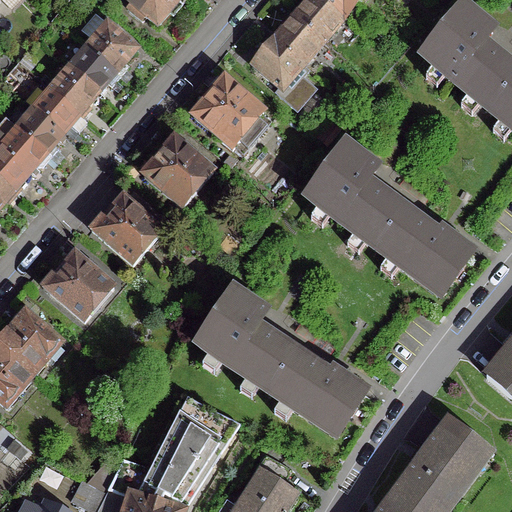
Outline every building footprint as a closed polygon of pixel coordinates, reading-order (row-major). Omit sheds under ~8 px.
[(167,14),(171,18),(179,8),(169,0),(127,0),(126,3),(129,6),(125,11),(139,23),(143,18),(155,28),(167,14)] [(315,0),(309,0),(293,20),(321,45),(341,21),(315,0)] [(315,0),(341,21),(356,4),(351,0),(315,0)] [(460,0),(415,56),(486,112),(511,79),(511,62),(484,41),(496,25),(465,0),(460,0)] [(126,70),(122,67),(134,53),(96,20),(90,21),(80,33),(91,43),(84,51),(117,80),(126,70)] [(273,43),(301,68),(321,45),(293,20),(273,43)] [(306,73),(300,68),(301,68),(273,43),(251,68),(279,92),(290,80),(295,85),(306,73)] [(105,86),(109,89),(117,80),(84,51),(67,70),(97,96),(105,86)] [(67,70),(47,94),(77,119),(97,96),(67,70)] [(225,71),(189,112),(233,150),(268,108),(225,71)] [(511,79),(486,112),(511,133),(511,79)] [(47,94),(31,113),(61,138),(68,129),(76,136),(79,132),(84,126),(77,119),(47,94)] [(316,132),(312,138),(325,149),(347,120),(338,112),(319,135),(316,132)] [(31,113),(15,131),(48,160),(56,151),(56,144),(61,138),(31,113)] [(0,126),(0,151),(28,176),(33,170),(40,169),(48,160),(15,131),(4,122),(0,126)] [(139,171),(182,207),(217,167),(175,130),(139,171)] [(326,216),(372,250),(405,205),(368,178),(379,163),(345,137),(299,197),(326,216)] [(0,184),(12,195),(28,176),(0,151),(0,184)] [(0,208),(12,195),(0,184),(0,208)] [(89,233),(131,269),(160,234),(121,201),(102,224),(99,222),(89,233)] [(405,205),(372,250),(438,299),(475,247),(442,224),(437,230),(405,205)] [(41,290),(82,325),(112,291),(73,258),(53,280),(51,278),(41,290)] [(197,348),(265,394),(297,348),(258,324),(269,307),(238,286),(197,348)] [(0,342),(0,351),(32,378),(60,346),(23,315),(0,342)] [(506,351),(508,352),(484,380),(511,402),(511,343),(511,346),(506,351)] [(265,394),(334,439),(368,387),(337,366),(334,371),(297,348),(265,394)] [(0,407),(4,411),(32,378),(0,351),(0,407)] [(239,427),(186,398),(147,470),(138,489),(187,505),(239,427)] [(447,511),(494,449),(450,417),(424,451),(421,449),(417,454),(413,459),(417,462),(384,505),(382,503),(377,509),(375,511),(447,511)] [(267,455),(260,466),(286,482),(293,472),(267,455)] [(122,462),(106,493),(96,511),(187,511),(190,506),(187,505),(138,489),(147,470),(122,462)] [(235,505),(246,511),(288,511),(301,493),(286,482),(260,466),(235,505)] [(84,511),(96,511),(106,493),(82,482),(70,505),(84,511)]
